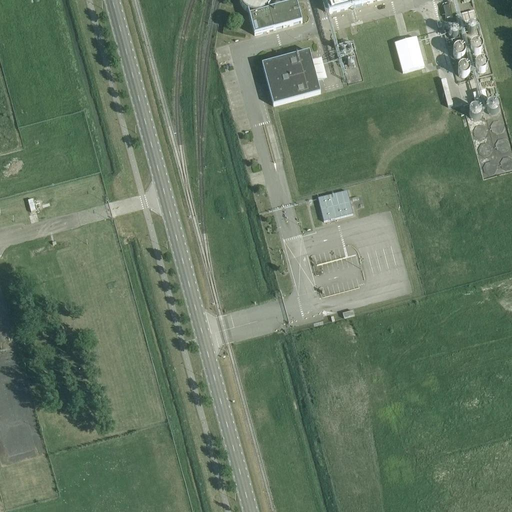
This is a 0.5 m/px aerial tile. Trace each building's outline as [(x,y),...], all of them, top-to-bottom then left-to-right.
[(269,10),(268,7),(270,3),(270,0),(238,0),(239,2),(241,6),(244,10),(248,13),(254,36),(302,23),(296,3),(269,10)] [(324,0),(329,14),(382,0),(324,0)] [(449,6),(443,8),(447,19),(452,18),(449,6)] [(373,17),(361,20),(363,27),(375,24),(373,17)] [(476,31),(474,28),(472,27),(470,27),(468,29),(467,31),(468,34),(470,35),(473,35),(475,33),(476,31)] [(346,37),(335,38),(336,48),(347,47),(346,37)] [(416,39),(395,45),(402,74),(424,68),(416,39)] [(482,48),(481,45),(478,44),(475,44),(473,45),(471,47),(470,50),(471,52),(473,55),(476,55),(479,55),(481,53),(482,51),(482,48)] [(465,52),(463,50),(461,48),(458,48),(455,49),(454,51),(453,54),(454,57),(456,59),(458,60),(461,59),(464,58),(465,55),(465,52)] [(262,65),(273,107),(320,94),(309,53),(262,65)] [(487,66),(485,63),(483,62),(480,62),(478,63),(476,65),(475,68),(476,70),(478,73),(481,74),(484,73),(486,71),(487,69),(487,66)] [(469,70),(468,68),(466,66),(463,66),(460,67),(458,69),(458,72),(458,75),(460,77),(463,78),(466,77),(468,76),(470,73),(469,70)] [(487,101),(484,92),(473,95),(475,104),(487,101)] [(492,115),(493,115),(494,115),(495,115),(496,114),(497,113),(498,112),(499,110),(498,108),(498,107),(498,106),(497,105),(496,104),(495,104),(494,104),(492,103),(490,104),(489,105),(488,105),(488,106),(487,107),(487,108),(487,109),(487,111),(487,112),(488,113),(488,114),(489,114),(490,115),(492,115)] [(474,120),(475,120),(476,120),(477,120),(478,120),(479,119),(480,118),(481,117),(481,116),(481,115),(481,113),(481,112),(480,111),(479,110),(479,109),(478,109),(477,109),(476,108),(475,108),(474,109),(473,109),(472,109),(471,110),(470,111),(469,113),(469,114),(469,115),(469,116),(470,118),(471,119),(472,120),(473,120),(474,120)] [(347,192),(318,199),(324,223),(353,215),(347,192)]
